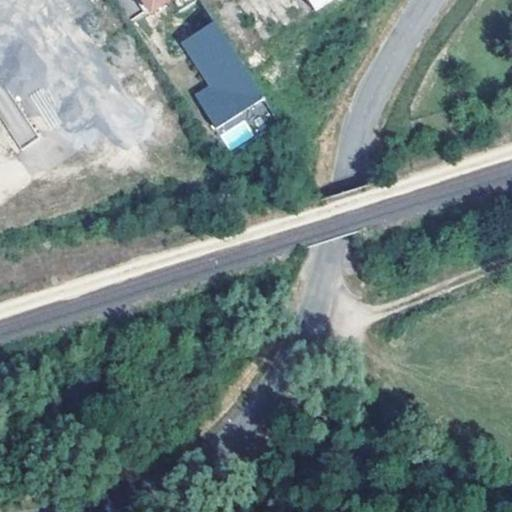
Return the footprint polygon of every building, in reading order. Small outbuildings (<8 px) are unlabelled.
[(176,0),(137,0),(149,18),(176,0)] [(337,5),(333,0),(303,0),(314,18),(337,5)] [(262,100),(212,24),(186,41),(219,92),(198,105),(215,131),(262,100)] [(17,109),(2,118),(19,146),(34,137),(17,109)] [(244,120),(221,134),(230,149),(253,135),(244,120)]
